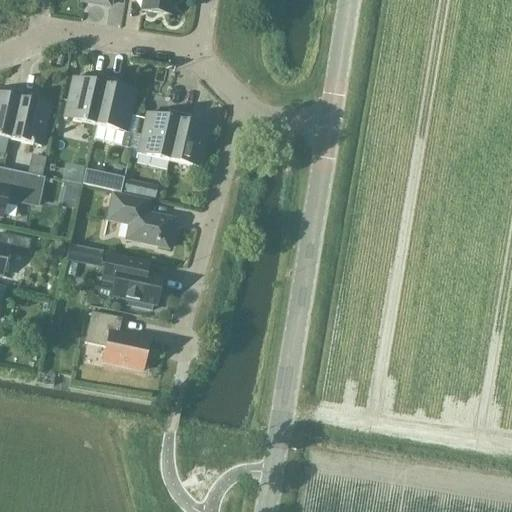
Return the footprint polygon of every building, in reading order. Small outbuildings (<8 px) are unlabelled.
[(170,16),(172,0),(142,0),(140,11),(170,16)] [(94,127),(105,80),(93,77),(91,83),(72,79),(63,120),(94,127)] [(117,83),(105,80),(94,127),(125,134),(135,93),(115,89),(117,83)] [(0,154),(2,155),(5,140),(9,141),(19,94),(7,91),(6,97),(0,95),(0,154)] [(19,94),(9,141),(40,148),(49,107),(30,103),(31,97),(19,94)] [(168,163),(178,115),(167,113),(165,119),(146,114),(136,155),(168,163)] [(190,118),(178,115),(168,163),(199,170),(208,128),(189,124),(190,118)] [(0,219),(1,219),(5,202),(37,209),(43,179),(33,177),(0,170),(0,219)] [(84,176),(82,185),(116,193),(119,183),(84,176)] [(125,182),(123,193),(132,195),(135,184),(125,182)] [(148,203),(111,195),(106,222),(128,226),(125,241),(167,250),(173,221),(145,215),(148,203)] [(25,260),(29,241),(0,234),(0,277),(1,278),(6,256),(25,260)] [(68,247),(66,263),(96,269),(99,253),(68,247)] [(95,284),(93,296),(109,299),(110,297),(125,301),(123,307),(149,312),(151,306),(155,307),(161,280),(145,276),(147,265),(106,256),(101,281),(100,285),(95,284)] [(141,373),(147,341),(117,335),(121,320),(90,313),(83,345),(105,349),(102,364),(141,373)]
